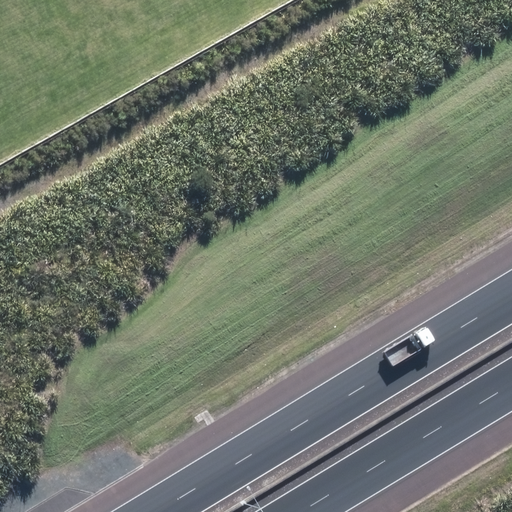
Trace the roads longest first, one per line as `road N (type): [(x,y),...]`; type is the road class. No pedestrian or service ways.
road 1 (motorway): [(127,511),(511,278)]
road 2 (motorway): [(511,382),(294,511)]
